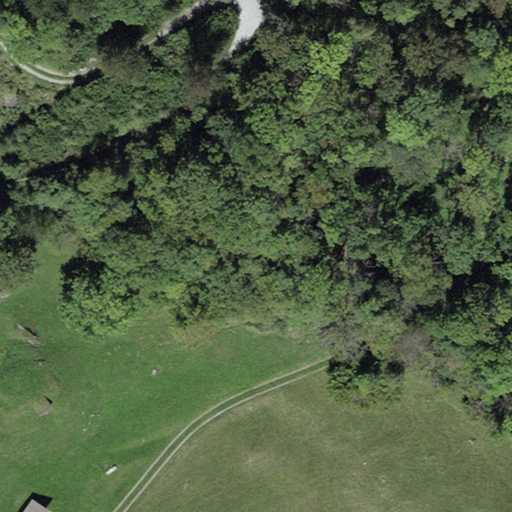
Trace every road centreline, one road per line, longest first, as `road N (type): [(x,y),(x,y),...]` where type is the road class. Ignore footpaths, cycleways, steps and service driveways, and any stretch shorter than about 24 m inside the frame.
road 1 (track): [(120,511),(186,432),(226,405),(511,253)]
road 2 (track): [(0,179),(101,152),(185,108),(229,62),(250,25),(251,0)]
road 3 (track): [(215,0),(75,79),(29,65),(0,31)]
